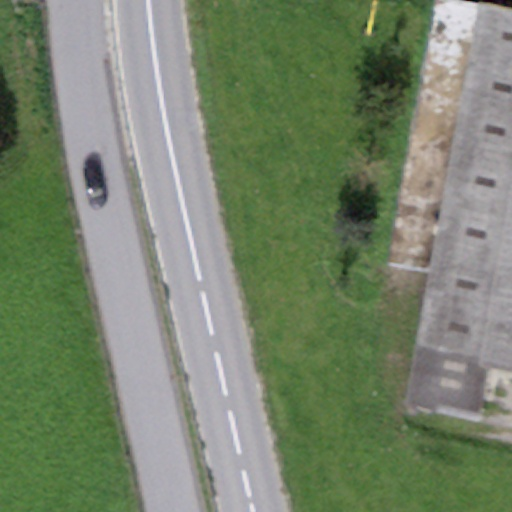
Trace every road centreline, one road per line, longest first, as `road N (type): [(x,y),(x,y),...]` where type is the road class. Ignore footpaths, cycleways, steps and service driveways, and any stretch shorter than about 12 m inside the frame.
road 1 (residential): [(177,511),(104,221),(75,0)]
road 2 (primary): [(148,0),(150,42),(251,511)]
